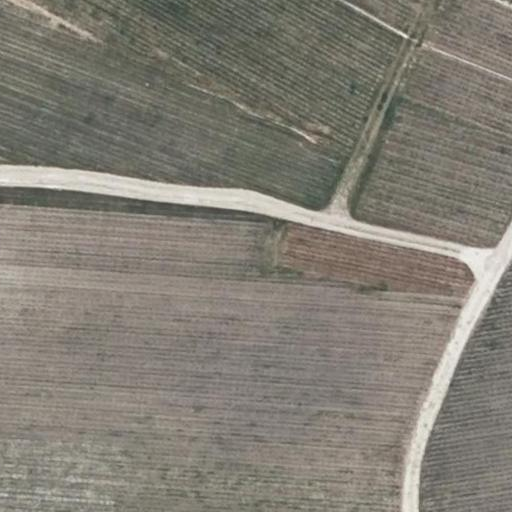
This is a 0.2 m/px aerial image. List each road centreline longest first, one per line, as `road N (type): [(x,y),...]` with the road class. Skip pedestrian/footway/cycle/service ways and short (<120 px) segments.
road 1 (track): [(0,180),(240,200),(499,263)]
road 2 (track): [(410,511),(418,437),(436,388),(511,241)]
